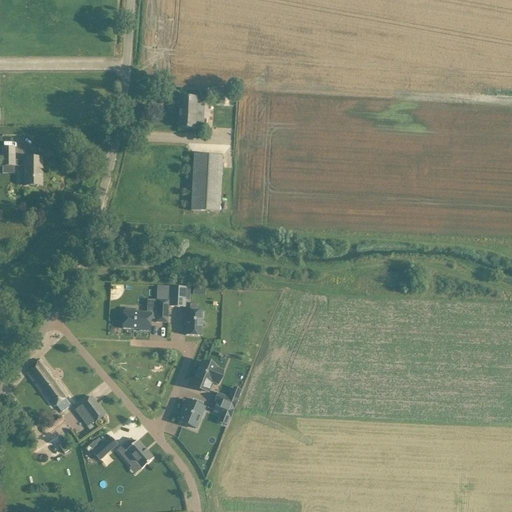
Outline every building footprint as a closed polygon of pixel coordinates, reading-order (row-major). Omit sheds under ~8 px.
[(204,105),(197,105),(197,99),(180,98),(178,128),(196,129),(196,127),(203,127),(204,105)] [(3,149),(3,150),(0,150),(0,160),(3,160),(3,167),(25,167),(25,187),(42,186),(42,159),(25,159),(25,161),(15,161),(15,149),(3,149)] [(190,211),(219,213),(222,157),(194,155),(190,211)] [(191,288),(171,287),(170,307),(186,308),(186,301),(190,301),(191,288)] [(139,332),(151,332),(152,320),(157,320),(157,323),(168,324),(169,301),(158,301),(157,314),(135,313),(136,310),(125,310),(125,313),(124,313),(123,330),(139,331),(139,332)] [(205,313),(185,312),(184,322),(186,322),(185,337),(201,337),(202,323),(204,323),(205,313)] [(55,380),(40,360),(27,373),(41,392),(43,391),(55,406),(56,405),(61,412),(71,405),(65,398),(69,395),(56,380),(55,380)] [(218,385),(223,371),(217,369),(217,368),(202,362),(196,375),(194,379),(195,379),(192,386),(208,392),(212,382),(218,385)] [(218,395),(215,402),(217,403),(234,409),(238,399),(230,396),(229,399),(218,395)] [(93,423),(94,424),(105,415),(91,397),(80,405),(93,423)] [(204,408),(202,407),(203,404),(193,400),(192,403),(186,401),(182,410),(184,411),(179,423),(195,429),(200,418),(204,408)] [(217,403),(213,412),(230,419),(234,409),(217,403)] [(111,438),(93,454),(99,461),(117,445),(111,438)] [(131,439),(117,451),(131,467),(136,463),(141,470),(154,459),(138,441),(135,443),(131,439)] [(44,468),(60,458),(48,440),(33,450),(44,468)] [(91,450),(97,445),(95,442),(94,441),(85,449),(88,453),(91,450)]
